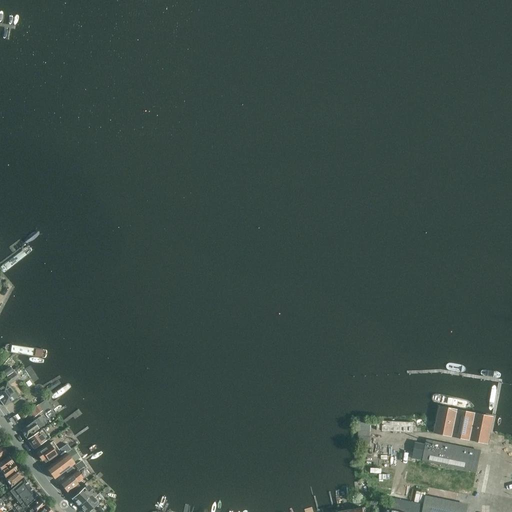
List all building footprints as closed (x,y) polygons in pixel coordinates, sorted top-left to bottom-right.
[(17,364),(8,350),(1,355),(11,369),(17,364)] [(9,368),(3,372),(6,376),(12,372),(9,368)] [(0,401),(3,406),(17,396),(9,385),(4,378),(3,377),(0,378),(0,401)] [(38,405),(27,412),(31,418),(42,411),(38,405)] [(436,422),(434,433),(488,444),(491,429),(493,417),(439,406),(436,422)] [(33,421),(21,430),(26,438),(38,429),(43,426),(46,424),(40,416),(37,418),(33,421)] [(370,423),(357,422),(357,431),(370,432),(370,423)] [(373,423),(372,431),(382,432),(412,433),(412,423),(382,422),(382,423),(373,423)] [(43,428),(27,439),(34,449),(50,438),(43,428)] [(415,443),(412,459),(422,461),(421,462),(476,472),(480,451),(426,440),(425,444),(415,443)] [(48,443),(35,453),(41,461),(42,459),(45,463),(59,452),(62,456),(69,451),(71,449),(67,444),(65,445),(64,444),(57,450),(51,441),(48,443)] [(73,448),(66,453),(73,463),(80,458),(73,448)] [(66,453),(46,468),(54,478),(64,471),(66,473),(72,469),(70,467),(73,464),(66,453)] [(9,456),(0,462),(0,469),(1,471),(13,463),(9,456)] [(81,460),(75,465),(79,470),(85,466),(81,460)] [(4,477),(5,478),(5,479),(17,470),(13,463),(1,471),(4,477)] [(23,477),(17,470),(5,479),(5,478),(2,481),(4,485),(8,489),(23,477)] [(76,471),(60,484),(67,493),(70,490),(71,490),(72,491),(79,486),(76,482),(82,478),(76,471)] [(19,482),(9,491),(12,495),(9,498),(11,501),(14,498),(27,487),(29,485),(24,478),(19,482)] [(72,499),(79,507),(94,492),(91,490),(92,489),(88,484),(84,488),(72,499)] [(17,501),(12,505),(14,509),(34,492),(29,485),(27,487),(14,498),(17,501)] [(14,509),(12,510),(13,511),(18,511),(19,511),(22,508),(25,511),(37,501),(39,499),(34,492),(14,509)] [(94,492),(79,507),(84,511),(87,511),(98,502),(100,499),(96,495),(97,495),(94,492)] [(0,499),(5,506),(9,503),(4,496),(0,499)] [(423,508),(421,511),(465,511),(467,505),(425,496),(423,505),(423,508)] [(33,508),(29,511),(38,511),(45,505),(40,499),(39,499),(37,501),(31,506),(33,508)] [(423,505),(389,499),(386,509),(392,510),(400,511),(421,511),(423,508),(423,505)]
